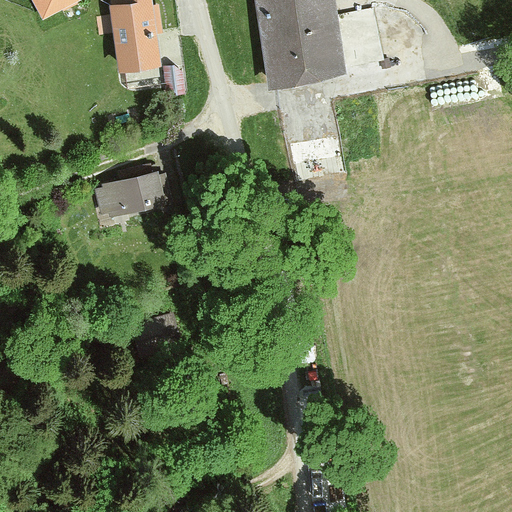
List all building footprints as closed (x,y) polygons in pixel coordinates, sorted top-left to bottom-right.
[(147,0),(108,0),(115,67),(157,63),(154,35),(162,34),(159,5),(148,6),(147,0)] [(335,0),(253,0),(266,82),(384,65),(375,8),(338,13),(335,0)] [(178,65),(163,67),(167,96),(182,94),(178,65)] [(105,138),(80,146),(85,159),(110,152),(105,138)] [(101,187),(93,189),(100,216),(170,198),(163,171),(155,173),(154,168),(100,182),(101,187)] [(170,312),(130,324),(137,349),(177,338),(170,312)] [(5,365),(0,366),(0,381),(10,379),(5,365)]
